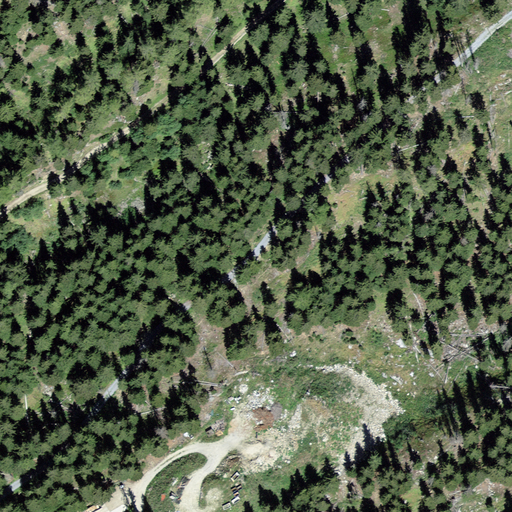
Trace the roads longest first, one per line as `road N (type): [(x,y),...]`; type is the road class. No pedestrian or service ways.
road 1 (track): [(511,17),(256,254),(151,316),(144,343),(58,441),(0,486)]
road 2 (track): [(0,221),(124,136),(285,0)]
